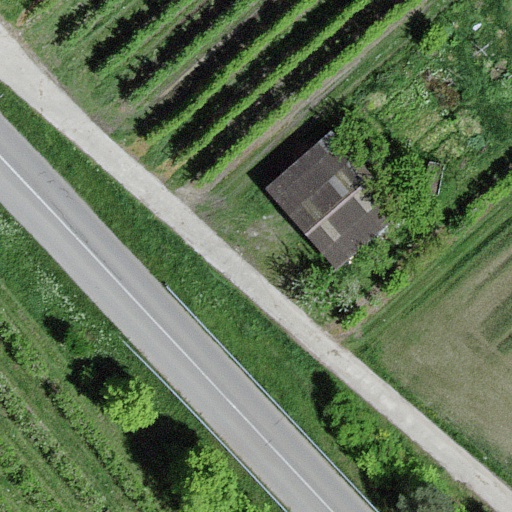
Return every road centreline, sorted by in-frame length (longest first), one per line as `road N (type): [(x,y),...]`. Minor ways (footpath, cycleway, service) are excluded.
road 1 (track): [(0,50),(511,506)]
road 2 (unclassified): [(0,160),(333,511)]
